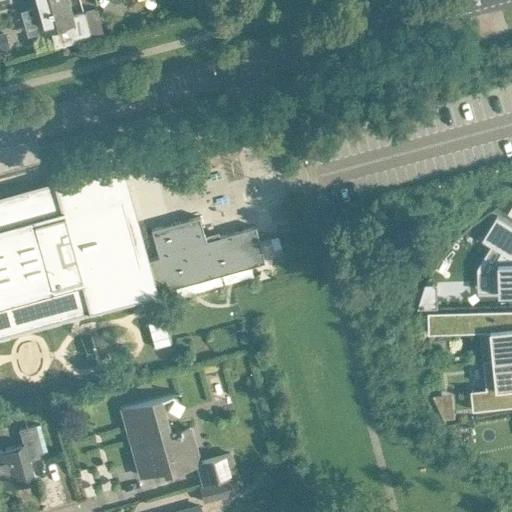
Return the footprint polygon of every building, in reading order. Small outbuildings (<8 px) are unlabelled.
[(71,15),(67,0),(30,0),(39,31),(54,27),(59,45),(90,36),(83,11),(71,15)] [(95,8),(93,9),(83,11),(90,36),(102,33),(95,8)] [(0,333),(149,292),(140,259),(132,261),(116,200),(123,198),(114,165),(114,164),(99,168),(20,190),(0,195),(0,333)] [(157,255),(148,258),(157,290),(264,260),(254,226),(205,239),(199,216),(151,228),(155,244),(157,255)] [(511,224),(507,221),(492,245),(510,256),(498,276),(502,292),(511,288),(511,224)] [(511,308),(428,311),(429,333),(491,331),(493,358),(511,356),(511,308)] [(511,356),(493,358),(484,359),(486,388),(475,389),(471,389),(473,409),(511,405),(511,356)] [(165,472),(179,468),(200,463),(204,482),(236,474),(230,454),(199,461),(190,428),(181,430),(180,429),(169,431),(160,398),(123,408),(141,475),(164,469),(165,472)] [(0,484),(33,475),(29,459),(44,455),(36,424),(20,428),(24,443),(0,449),(0,484)] [(45,487),(61,481),(55,463),(39,469),(45,487)] [(199,487),(198,488),(202,503),(236,494),(232,477),(199,485),(199,487)]
